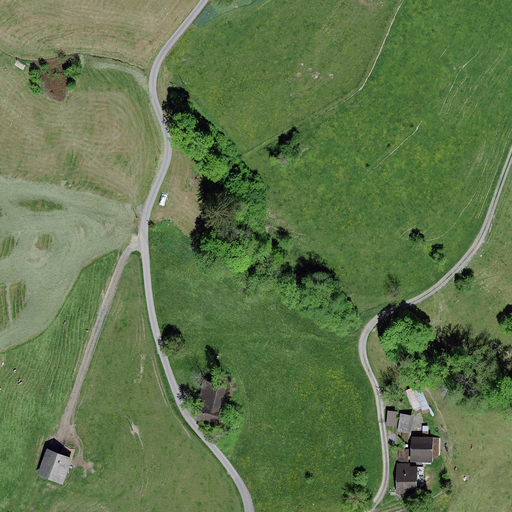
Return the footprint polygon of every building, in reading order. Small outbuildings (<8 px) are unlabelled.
[(226,389),(205,382),(194,416),(215,423),(226,389)] [(422,384),(409,389),(417,409),(430,404),(422,384)] [(415,417),(394,415),(392,432),(413,434),(415,417)] [(431,438),(400,438),(400,463),(431,463),(431,438)] [(71,460),(47,450),(36,476),(60,486),(71,460)] [(417,471),(397,471),(397,494),(417,494),(417,471)]
